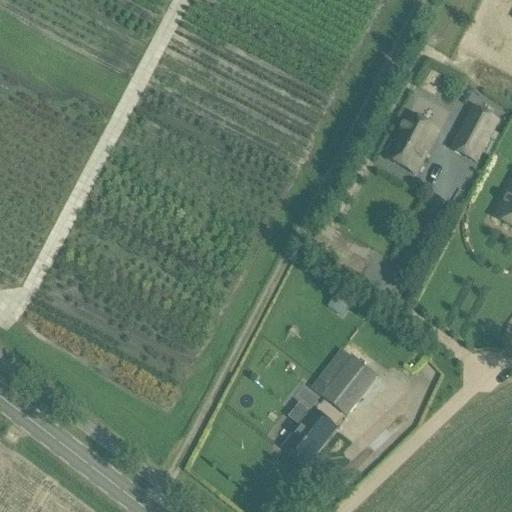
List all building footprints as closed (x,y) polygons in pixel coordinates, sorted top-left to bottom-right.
[(432,109),(431,113),(448,118),(460,83),(421,70),(410,101),(432,109)] [(474,113),(451,153),(475,166),(497,126),(474,113)] [(408,119),(384,161),(414,177),(438,135),(408,119)] [(511,187),(493,222),(511,232),(511,187)] [(368,268),(319,241),(309,258),(358,286),(368,268)] [(372,243),(368,253),(383,258),(387,248),(372,243)] [(342,351),(310,390),(348,420),(379,381),(342,351)] [(314,415),(284,452),(307,470),(337,433),(314,415)]
